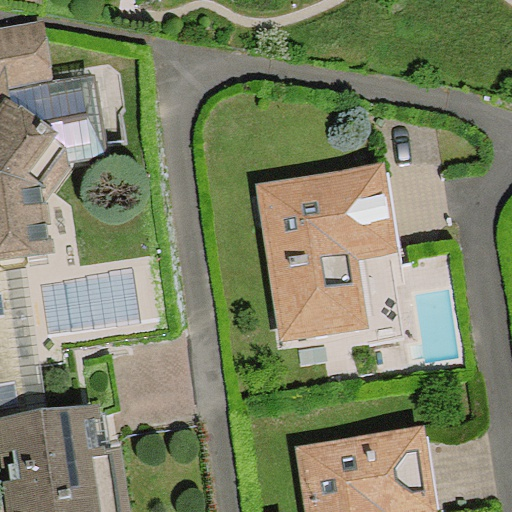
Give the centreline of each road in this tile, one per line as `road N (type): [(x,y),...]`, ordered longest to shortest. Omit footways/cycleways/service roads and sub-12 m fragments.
road 1 (residential): [(237,511),(184,151),(188,67),(275,67),(454,102),(511,125)]
road 2 (residential): [(511,178),(495,198),(486,237),(511,410)]
